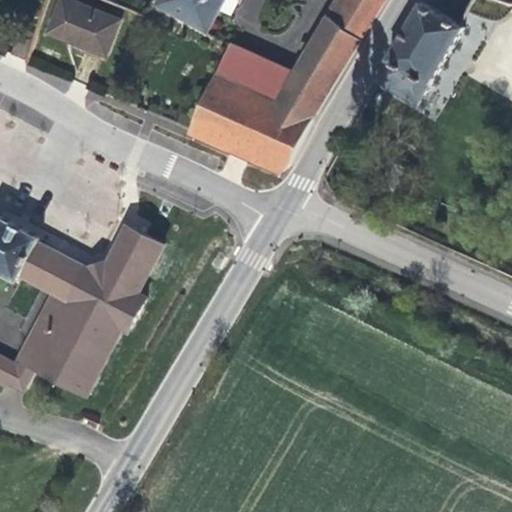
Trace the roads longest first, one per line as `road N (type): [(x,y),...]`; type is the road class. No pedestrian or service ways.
road 1 (secondary): [(100,511),(285,201)]
road 2 (residential): [(0,79),(285,201)]
road 3 (residential): [(285,201),(511,305)]
road 4 (secondary): [(285,201),(406,0)]
